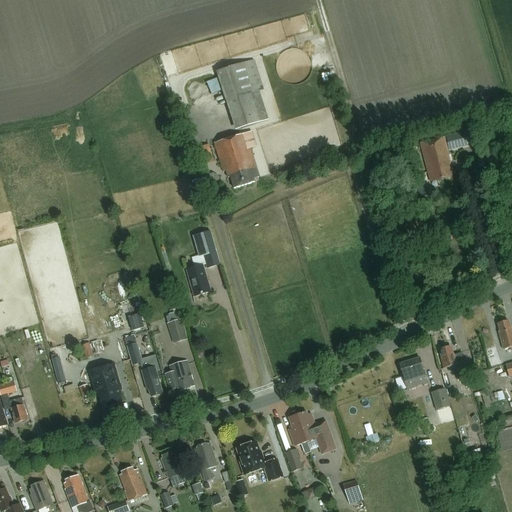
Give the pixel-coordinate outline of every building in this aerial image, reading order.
[(253,60),(216,71),(234,131),(271,120),(253,60)] [(216,79),(207,82),(211,95),(220,92),(216,79)] [(469,146),(466,132),(420,144),(429,179),(436,178),(437,181),(454,177),(448,152),(469,146)] [(223,173),(225,172),(228,179),(230,178),(234,190),(254,184),(253,180),(258,178),(249,150),(256,148),(251,133),(214,144),(223,173)] [(209,144),(199,148),(206,164),(215,160),(209,144)] [(488,157),(490,168),(506,163),(503,153),(488,157)] [(408,240),(437,230),(433,216),(412,222),(412,223),(403,226),(408,240)] [(205,256),(214,254),(212,245),(203,248),(205,256)] [(186,271),(194,298),(210,293),(204,270),(207,269),(220,266),(216,253),(214,254),(205,256),(204,257),(206,265),(186,271)] [(144,328),(140,315),(129,318),(133,332),(144,328)] [(188,340),(181,320),(167,324),(173,344),(188,340)] [(511,330),(508,322),(497,325),(500,333),(498,334),(503,350),(511,347),(511,330)] [(93,357),(89,345),(82,347),(86,359),(93,357)] [(143,365),(141,360),(137,345),(126,348),(132,368),(141,365),(143,365)] [(454,366),(458,381),(466,378),(462,364),(457,366),(454,356),(453,356),(451,348),(439,351),(442,360),(441,360),(443,369),(454,366)] [(143,372),(142,372),(147,392),(149,391),(151,398),(163,395),(156,372),(160,371),(156,355),(141,360),(143,365),(141,365),(143,372)] [(66,383),(59,359),(51,361),(58,386),(66,383)] [(407,391),(428,385),(420,359),(399,365),(407,391)] [(114,364),(88,372),(96,398),(99,398),(102,409),(122,403),(119,392),(121,391),(114,364)] [(172,374),(166,375),(171,391),(177,390),(180,389),(181,392),(190,389),(189,388),(194,387),(188,365),(171,370),(172,374)] [(14,383),(0,386),(0,396),(0,398),(16,393),(14,383)] [(90,395),(87,386),(78,389),(82,398),(90,395)] [(451,408),(446,390),(431,394),(436,412),(451,408)] [(502,390),(483,396),(486,405),(505,399),(502,390)] [(28,421),(21,399),(9,403),(15,425),(21,423),(22,424),(26,423),(26,422),(28,421)] [(306,413),(297,416),(307,443),(318,439),(323,455),(335,451),(325,422),(315,426),(311,415),(307,416),(306,413)] [(295,448),(307,443),(297,416),(288,419),(292,430),(289,431),(295,448)] [(377,433),(366,436),(368,443),(379,439),(377,433)] [(261,459),(256,443),(237,450),(241,462),(240,462),(245,476),(265,469),(269,482),(282,478),(276,461),(264,465),(262,459),(261,459)] [(210,445),(206,446),(206,444),(197,447),(197,449),(194,450),(205,482),(212,480),(209,470),(217,467),(210,445)] [(467,460),(489,455),(488,450),(479,452),(478,450),(477,447),(465,450),(467,460)] [(292,473),(303,469),(296,450),(285,454),(292,473)] [(163,459),(161,460),(168,480),(169,479),(173,488),(185,483),(182,475),(175,455),(171,456),(170,453),(162,457),(163,459)] [(121,473),(122,476),(120,477),(126,493),(125,493),(128,503),(147,496),(138,471),(133,472),(132,468),(121,473)] [(234,489),(228,472),(222,474),(228,491),(234,489)] [(88,502),(79,477),(75,479),(74,478),(65,482),(66,485),(64,486),(66,491),(65,491),(72,510),(77,508),(79,511),(92,511),(93,511),(90,502),(88,502)] [(240,499),(248,496),(243,481),(235,484),(240,499)] [(359,496),(355,482),(345,485),(351,502),(359,499),(358,497),(359,496)] [(36,511),(53,506),(44,483),(40,484),(31,487),(32,490),(29,491),(31,496),(30,496),(36,511)] [(204,493),(200,484),(191,487),(195,497),(196,496),(198,502),(207,498),(205,493),(204,493)] [(317,498),(314,489),(305,493),(308,501),(317,498)] [(8,497),(5,490),(0,491),(0,511),(22,511),(20,505),(14,507),(10,497),(8,497)] [(170,498),(168,493),(160,496),(165,510),(173,507),(173,505),(178,503),(175,496),(170,498)] [(321,511),(316,499),(302,504),(305,511),(321,511)] [(128,511),(125,501),(107,508),(108,511),(128,511)]
